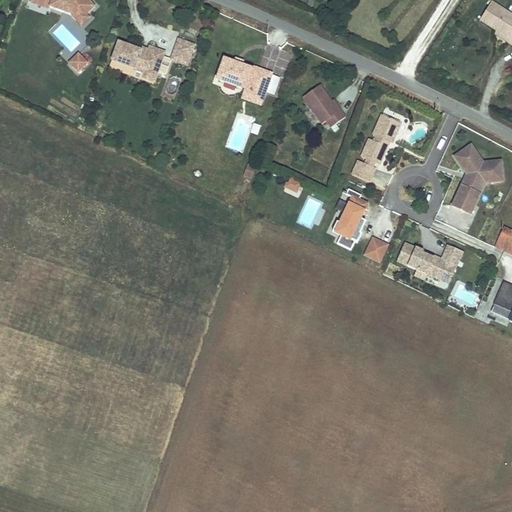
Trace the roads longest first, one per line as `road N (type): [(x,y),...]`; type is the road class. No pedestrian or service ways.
road 1 (unclassified): [(456,109),(222,0)]
road 2 (residential): [(427,173),(398,179),(402,208),(421,213),(432,206),(432,177)]
